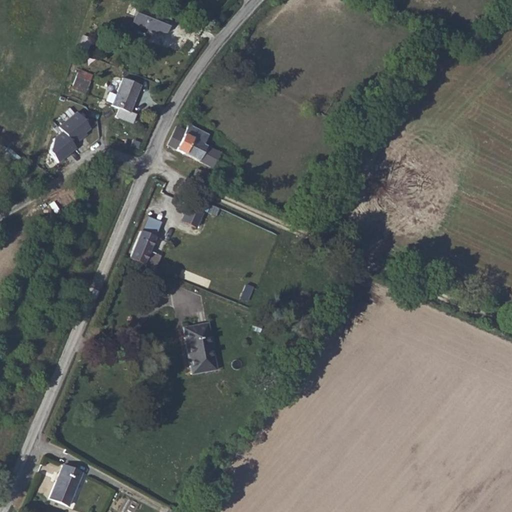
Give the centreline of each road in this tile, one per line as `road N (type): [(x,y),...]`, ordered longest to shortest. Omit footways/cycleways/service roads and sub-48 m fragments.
road 1 (unclassified): [(0,507),(148,164),(207,53),(255,0)]
road 2 (track): [(511,331),(123,155),(108,153),(72,171),(0,218)]
